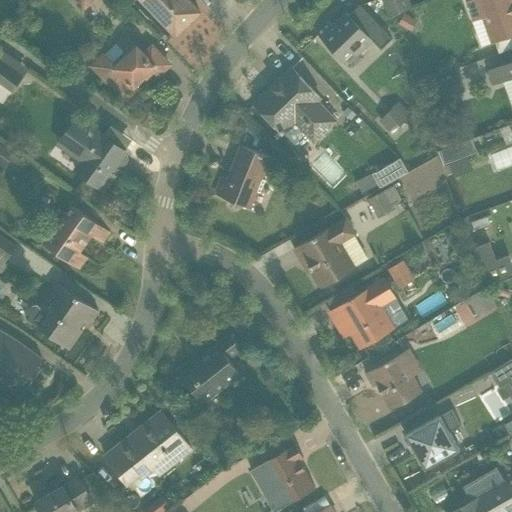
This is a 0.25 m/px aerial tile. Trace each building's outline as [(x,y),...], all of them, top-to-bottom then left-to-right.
[(141,0),(175,34),(199,11),(189,0),(141,0)] [(347,0),(341,0),(317,25),(356,62),(383,34),(347,0)] [(370,0),(376,13),(399,4),(397,0),(370,0)] [(511,0),(472,0),(489,42),(511,32),(511,0)] [(113,84),(127,99),(170,59),(152,40),(143,48),(137,41),(133,45),(124,34),(89,66),(109,87),(113,84)] [(0,48),(0,74),(15,86),(27,70),(0,49),(0,48)] [(301,49),(251,91),(296,144),(346,101),(301,49)] [(511,101),(511,55),(498,60),(511,101)] [(386,136),(396,126),(388,119),(396,111),(383,99),(366,117),(386,136)] [(117,173),(113,170),(133,140),(111,125),(105,134),(78,116),(61,142),(82,156),(74,168),(106,189),(117,173)] [(0,127),(0,147),(13,157),(22,144),(0,127)] [(480,173),(509,160),(498,133),(468,146),(480,173)] [(237,144),(218,192),(254,206),(273,158),(237,144)] [(432,164),(450,164),(450,144),(432,144),(432,164)] [(362,182),(391,176),(387,159),(358,165),(362,182)] [(364,215),(388,201),(378,183),(354,197),(364,215)] [(347,199),(291,233),(323,285),(369,257),(355,233),(365,227),(347,199)] [(108,231),(70,204),(44,240),(80,267),(89,255),(81,250),(92,236),(101,242),(108,231)] [(474,224),(471,210),(457,212),(459,226),(474,224)] [(0,231),(0,258),(1,259),(14,242),(0,231)] [(392,262),(403,281),(417,272),(406,254),(392,262)] [(404,317),(389,291),(398,285),(388,267),(366,280),(366,281),(335,299),(360,343),(404,317)] [(68,347),(96,310),(57,281),(39,305),(35,302),(25,315),(68,347)] [(0,329),(0,376),(19,389),(41,359),(0,329)] [(371,356),(394,399),(431,379),(409,337),(371,356)] [(229,339),(180,376),(199,402),(239,373),(229,360),(239,353),(229,339)] [(252,344),(251,356),(263,357),(264,345),(252,344)] [(278,354),(262,361),(271,381),(287,374),(278,354)] [(501,358),(479,365),(485,386),(508,380),(501,358)] [(405,420),(427,458),(464,438),(443,400),(405,420)] [(160,411),(107,453),(138,491),(191,449),(160,411)] [(296,434),(248,460),(271,504),(320,478),(296,434)] [(511,511),(511,466),(511,464),(443,504),(447,511),(511,511)] [(77,477),(37,500),(43,511),(74,511),(91,502),(77,477)] [(167,511),(154,490),(129,506),(133,511),(167,511)] [(304,511),(339,511),(332,498),(304,511)]
